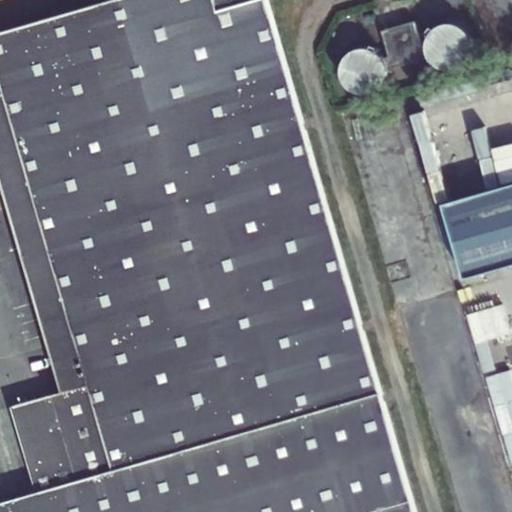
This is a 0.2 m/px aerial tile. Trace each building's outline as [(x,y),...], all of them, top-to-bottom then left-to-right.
[(87,0),(0,26),(0,64),(6,87),(0,88),(0,168),(63,389),(12,404),(37,486),(0,496),(0,511),(420,511),(268,0),(87,0)] [(435,19),(427,52),(469,63),(477,30),(435,19)] [(384,81),(385,47),(348,46),(347,80),(384,81)] [(511,185),(444,206),(467,281),(511,267),(511,185)] [(473,316),(494,308),(484,280),(463,288),(473,316)]
